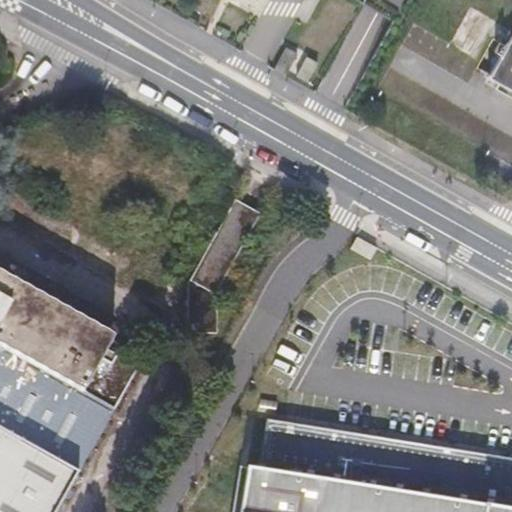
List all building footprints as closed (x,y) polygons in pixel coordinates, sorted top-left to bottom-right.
[(511,45),(491,85),(511,96),(511,45)] [(219,291),(257,218),(237,208),(195,285),(194,332),(218,333),(219,291)] [(358,240),(354,251),(374,257),(378,246),(358,240)] [(0,350),(80,396),(102,357),(113,337),(10,280),(0,273),(0,350)] [(102,357),(80,396),(113,414),(144,360),(123,348),(114,364),(102,357)] [(0,350),(0,430),(78,475),(113,414),(80,396),(0,350)] [(234,511),(511,511),(511,463),(267,425),(259,473),(241,470),(234,511)] [(0,511),(57,511),(78,475),(0,430),(0,511)]
